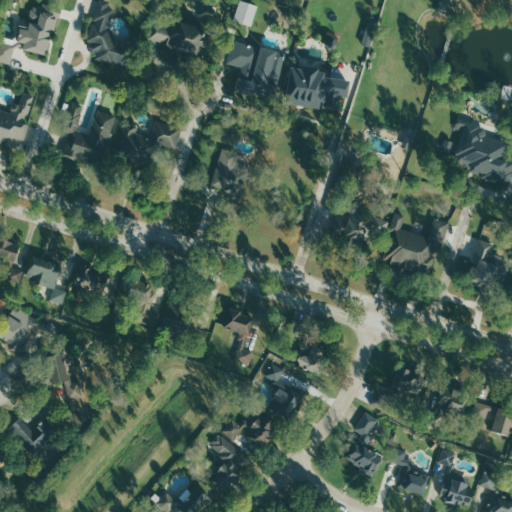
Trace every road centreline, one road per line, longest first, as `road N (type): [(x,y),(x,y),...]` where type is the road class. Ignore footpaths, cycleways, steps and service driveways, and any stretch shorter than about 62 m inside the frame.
road 1 (tertiary): [(0,206),(511,373)]
road 2 (tertiary): [(511,349),(0,183)]
road 3 (residential): [(253,511),(343,406),(379,306)]
